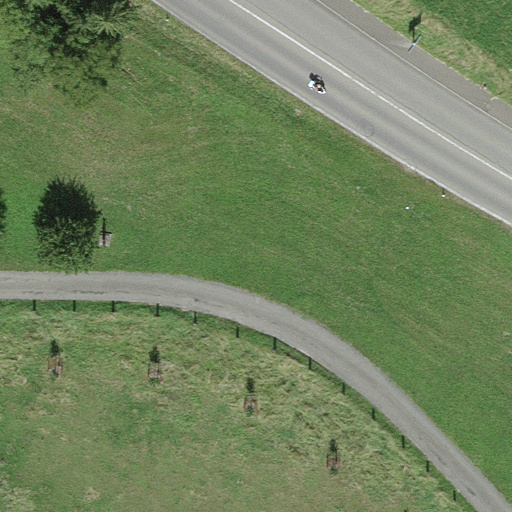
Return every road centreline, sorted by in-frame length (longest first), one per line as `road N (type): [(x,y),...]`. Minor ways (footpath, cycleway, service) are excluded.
road 1 (residential): [(482,511),(359,378),(266,317),(191,294),(0,284)]
road 2 (primary): [(245,0),(511,174)]
